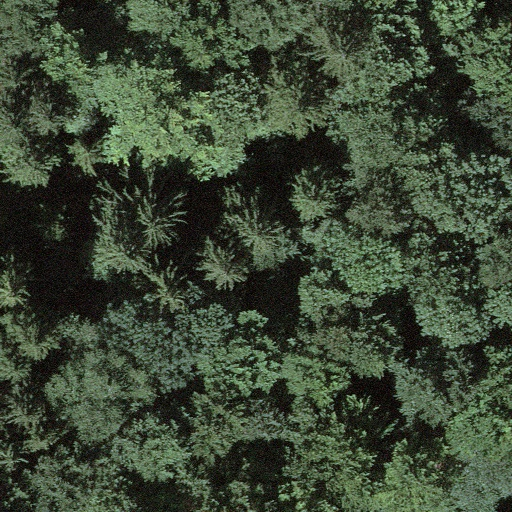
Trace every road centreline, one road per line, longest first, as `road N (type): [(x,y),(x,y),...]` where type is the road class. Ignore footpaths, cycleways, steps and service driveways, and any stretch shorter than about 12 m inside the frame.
road 1 (track): [(511,16),(81,184),(0,206)]
road 2 (track): [(355,511),(511,466)]
